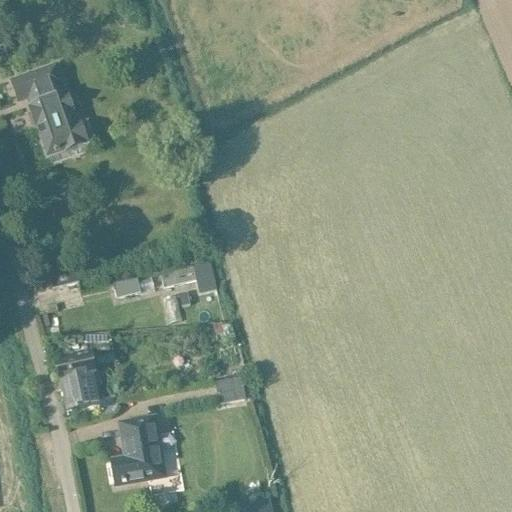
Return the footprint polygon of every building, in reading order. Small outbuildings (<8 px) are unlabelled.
[(10,43),(0,46),(0,50),(5,65),(16,61),(10,43)] [(55,69),(10,85),(17,104),(28,100),(31,110),(29,110),(46,160),(85,146),(79,127),(75,128),(65,98),(62,99),(59,90),(61,89),(55,69)] [(210,262),(159,275),(163,291),(195,283),(199,297),(218,292),(210,262)] [(75,287),(72,274),(46,281),(50,294),(75,287)] [(136,280),(112,287),(116,301),(140,295),(136,280)] [(178,293),(181,307),(189,306),(186,291),(178,293)] [(66,417),(97,411),(99,419),(111,417),(118,410),(115,398),(101,401),(98,402),(89,360),(112,355),(108,335),(63,340),(67,360),(55,362),(66,417)] [(215,385),(219,407),(246,403),(242,380),(215,385)] [(157,459),(153,460),(150,443),(154,442),(151,425),(119,430),(125,465),(109,467),(113,491),(161,483),(157,459)] [(270,511),(268,501),(233,507),(233,511),(270,511)]
